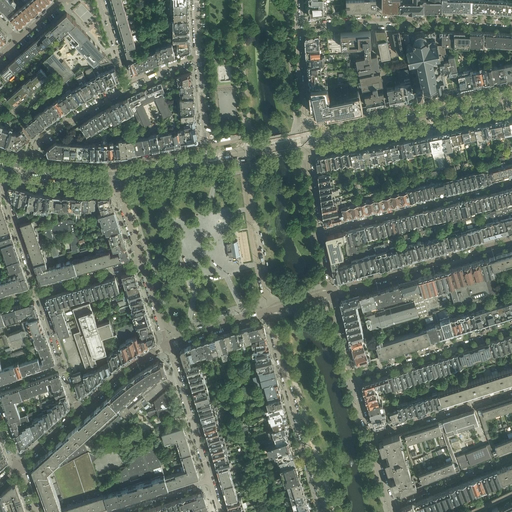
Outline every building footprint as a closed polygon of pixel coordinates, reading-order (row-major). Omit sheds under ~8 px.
[(9,0),(6,0),(0,5),(0,7),(6,14),(11,9),(16,5),(12,1),(11,2),(9,0)] [(42,8),(35,0),(29,0),(29,1),(38,11),(42,8)] [(122,0),(112,4),(113,9),(124,5),(122,0)] [(142,0),(148,25),(150,24),(145,0),(142,0)] [(345,0),(346,5),(345,5),(345,6),(346,7),(346,12),(368,10),(370,10),(376,10),(376,7),(376,2),(375,0),(345,0)] [(381,0),(381,10),(400,10),(399,0),(381,0)] [(399,0),(400,10),(409,10),(426,10),(425,0),(399,0)] [(440,0),(425,0),(426,10),(441,10),(441,0),(440,0)] [(452,10),(451,0),(441,0),(441,10),(452,10)] [(462,11),(462,0),(451,0),(452,10),(457,10),(462,11)] [(477,11),(477,0),(462,0),(462,11),(477,11)] [(491,12),(492,0),(477,0),(477,11),(482,11),(491,12)] [(506,13),(508,1),(508,0),(505,0),(492,0),(491,12),(506,13)] [(38,11),(29,1),(25,4),(34,15),(38,11)] [(189,2),(171,3),(170,3),(170,7),(171,7),(171,11),(189,10),(189,2)] [(34,15),(25,4),(21,8),(30,18),(34,15)] [(124,5),(113,9),(115,14),(125,11),(124,5)] [(341,5),(327,5),(309,6),(308,6),(308,7),(308,9),(308,10),(309,10),(309,16),(326,14),(341,12),(341,5)] [(30,18),(21,8),(17,11),(26,22),(30,18)] [(189,10),(171,11),(170,11),(170,15),(171,15),(171,19),(189,18),(189,10)] [(26,22),(17,11),(13,15),(22,25),(26,22)] [(88,13),(87,12),(81,17),(86,23),(94,18),(90,11),(88,13)] [(125,11),(115,14),(116,19),(127,16),(125,11)] [(99,48),(97,45),(95,42),(95,43),(93,40),(91,37),(90,38),(69,14),(67,12),(65,14),(51,27),(57,34),(60,37),(63,34),(93,67),(98,62),(101,65),(111,62),(112,62),(102,50),(100,47),(99,48)] [(22,25),(13,15),(10,18),(18,27),(20,27),(22,25)] [(127,16),(116,19),(118,24),(128,21),(127,16)] [(189,18),(171,19),(170,19),(171,23),(172,27),(173,27),(189,26),(189,18)] [(128,21),(118,24),(119,29),(130,26),(128,21)] [(130,26),(119,29),(121,34),(131,31),(130,26)] [(51,27),(46,31),(52,38),(57,34),(51,27)] [(390,56),(385,30),(376,30),(381,57),(390,56)] [(403,53),(399,30),(392,30),(397,54),(403,53)] [(452,73),(452,75),(458,74),(458,73),(454,54),(448,56),(448,54),(446,54),(445,44),(453,45),(453,30),(436,30),(434,31),(434,30),(425,32),(424,30),(415,32),(414,30),(404,32),(404,30),(400,31),(406,59),(408,59),(409,64),(410,63),(412,71),(412,72),(415,71),(416,77),(414,77),(414,78),(413,78),(416,93),(447,87),(444,75),(452,73)] [(469,46),(470,31),(453,30),(453,45),(453,50),(469,51),(469,46)] [(46,31),(41,36),(47,43),(52,39),(52,38),(46,31)] [(131,31),(121,34),(122,39),(133,36),(131,31)] [(371,45),(371,31),(340,33),(341,47),(345,47),(351,47),(354,46),(354,45),(358,44),(358,46),(364,46),(364,50),(364,57),(365,57),(370,56),(370,55),(371,55),(371,54),(371,52),(370,45),(371,45)] [(500,48),(501,33),(486,32),(485,45),(488,45),(487,48),(490,48),(492,48),(492,45),(498,46),(497,48),(500,48)] [(511,46),(511,33),(501,33),(500,48),(502,48),(502,46),(507,46),(507,49),(511,49),(511,47),(511,46)] [(319,35),(306,37),(305,39),(305,44),(319,43),(319,35)] [(41,36),(35,40),(41,47),(42,48),(47,43),(41,36)] [(133,36),(122,39),(124,44),(134,41),(133,36)] [(35,40),(30,45),(36,51),(41,47),(35,40)] [(166,44),(167,45),(169,58),(175,56),(174,54),(172,46),(172,43),(166,44)] [(30,45),(25,49),(31,56),(37,52),(36,51),(30,45)] [(161,46),(161,47),(164,60),(169,58),(167,45),(161,46)] [(189,52),(190,50),(190,46),(177,46),(177,51),(178,55),(189,52)] [(156,48),(156,50),(159,62),(164,60),(161,47),(156,48)] [(130,48),(125,49),(126,52),(129,62),(134,61),(134,60),(130,48)] [(25,49),(20,54),(27,61),(31,56),(25,49)] [(156,50),(144,56),(148,66),(159,62),(156,50)] [(54,53),(53,53),(43,62),(63,84),(75,73),(63,61),(61,63),(53,54),(54,53)] [(20,54),(15,58),(21,65),(22,64),(23,65),(27,61),(20,54)] [(383,85),(380,72),(381,72),(380,68),(379,68),(377,55),(370,56),(365,57),(356,59),(356,60),(359,73),(368,71),(369,74),(359,76),(362,89),(372,87),(373,89),(375,89),(375,90),(371,90),(371,93),(364,94),(367,106),(372,105),(379,103),(379,104),(390,102),(387,88),(382,88),(382,85),(383,85)] [(148,66),(144,56),(139,58),(143,69),(148,66)] [(320,56),(307,57),(308,60),(307,60),(306,61),(307,64),(323,63),(322,59),(324,59),(324,56),(320,56)] [(15,58),(8,64),(15,72),(22,66),(21,65),(15,58)] [(143,69),(139,58),(134,60),(134,61),(138,71),(143,69)] [(134,61),(129,62),(132,72),(134,73),(138,71),(134,61)] [(325,70),(325,68),(324,68),(324,63),(323,63),(307,64),(308,65),(308,66),(307,66),(307,68),(308,69),(308,72),(323,71),(327,71),(326,70),(325,70)] [(8,64),(2,70),(9,78),(15,72),(8,64)] [(511,77),(511,75),(510,64),(503,65),(506,79),(511,77)] [(503,65),(497,66),(500,80),(506,79),(503,65)] [(479,70),(476,70),(479,84),(485,83),(482,68),(481,66),(479,67),(479,70)] [(497,66),(491,67),(494,81),(500,80),(497,66)] [(118,79),(115,67),(109,70),(115,82),(117,81),(118,79)] [(33,90),(48,76),(47,75),(46,75),(41,68),(37,71),(38,72),(32,78),(31,77),(11,95),(7,98),(14,106),(29,93),(30,94),(34,91),(33,90)] [(93,93),(87,81),(81,68),(74,74),(80,84),(88,97),(94,94),(93,93)] [(101,89),(96,77),(91,68),(85,70),(89,80),(87,81),(93,93),(94,94),(101,89)] [(470,68),(470,70),(473,86),(479,84),(476,70),(473,71),(472,68),(470,68)] [(2,70),(0,71),(0,78),(3,82),(4,82),(9,78),(2,70)] [(115,82),(109,70),(104,72),(110,84),(115,82)] [(413,95),(408,70),(398,72),(400,85),(403,100),(408,99),(408,96),(410,95),(410,94),(412,94),(412,95),(413,95)] [(470,70),(458,73),(458,74),(461,88),(473,86),(470,70)] [(110,84),(104,72),(100,74),(106,87),(110,84)] [(186,74),(175,78),(176,81),(177,81),(178,85),(180,85),(193,84),(193,80),(191,79),(191,77),(192,76),(192,74),(191,73),(190,73),(190,72),(186,74)] [(106,87),(100,74),(99,74),(98,74),(98,75),(96,77),(101,89),(106,87)] [(328,85),(327,82),(325,82),(325,78),(309,79),(309,80),(308,81),(308,83),(309,84),(310,87),(309,87),(311,87),(326,86),(328,85)] [(151,123),(143,104),(156,99),(164,117),(174,112),(167,96),(165,92),(161,83),(149,88),(139,92),(128,98),(132,107),(134,111),(134,112),(138,120),(139,122),(141,127),(151,123)] [(342,84),(343,90),(341,90),(341,92),(337,92),(334,92),(334,95),(331,95),(331,97),(347,94),(347,92),(350,91),(349,83),(342,84)] [(75,86),(76,88),(83,99),(88,97),(80,84),(75,86)] [(400,85),(393,86),(396,101),(403,100),(400,85)] [(362,106),(360,96),(359,92),(352,94),(328,98),(326,86),(311,87),(311,91),(310,92),(312,102),(313,102),(316,114),(322,113),(322,116),(362,108),(362,106)] [(387,88),(390,102),(396,101),(393,86),(387,88)] [(70,89),(71,91),(79,102),(83,99),(76,88),(75,88),(74,87),(70,89)] [(79,102),(71,91),(67,94),(74,105),(79,102)] [(74,105),(67,94),(62,97),(70,108),(74,105)] [(70,108),(62,97),(58,100),(65,111),(70,108)] [(195,104),(194,97),(181,98),(180,98),(178,99),(179,106),(181,105),(195,104)] [(128,98),(124,100),(130,114),(134,112),(134,111),(132,107),(128,98)] [(65,111),(58,100),(53,103),(61,114),(65,111)] [(124,100),(119,102),(126,116),(130,114),(124,100)] [(119,102),(115,104),(122,118),(126,116),(119,102)] [(61,114),(53,103),(49,106),(57,117),(61,114)] [(115,104),(111,107),(118,121),(122,118),(115,104)] [(57,117),(49,106),(44,109),(52,120),(57,117)] [(111,107),(107,109),(113,121),(114,123),(118,121),(111,107)] [(52,120),(44,109),(40,112),(48,123),(52,120)] [(107,109),(102,112),(109,123),(113,121),(107,109)] [(48,123),(40,112),(36,115),(44,126),(48,123)] [(102,112),(98,114),(104,126),(109,123),(102,112)] [(98,114),(93,117),(100,129),(104,126),(98,114)] [(44,126),(36,115),(34,116),(35,118),(33,120),(40,129),(44,126)] [(93,117),(89,119),(95,131),(100,129),(93,117)] [(194,117),(187,118),(187,120),(187,121),(186,123),(187,125),(184,126),(185,129),(188,143),(196,141),(197,141),(198,141),(198,140),(198,139),(198,138),(197,138),(197,136),(197,134),(196,132),(198,132),(196,127),(196,125),(197,125),(196,121),(195,121),(194,120),(195,120),(194,117)] [(40,129),(33,120),(32,118),(30,120),(31,121),(29,123),(36,132),(40,129)] [(85,122),(90,133),(91,134),(95,131),(89,119),(85,122)] [(509,119),(502,120),(505,135),(511,134),(509,119)] [(502,120),(495,122),(498,137),(505,135),(502,120)] [(36,132),(29,123),(28,121),(26,123),(27,124),(25,126),(32,135),(36,132)] [(85,122),(80,125),(81,127),(87,135),(90,133),(85,122)] [(488,123),(491,137),(491,138),(498,137),(495,122),(488,123)] [(488,123),(481,125),(484,138),(491,137),(488,123)] [(481,125),(474,126),(477,140),(478,142),(481,142),(480,140),(484,140),(484,138),(481,125)] [(474,126),(468,127),(471,141),(477,140),(474,126)] [(2,127),(0,134),(0,142),(5,144),(9,130),(2,127)] [(468,127),(461,129),(464,142),(471,141),(468,127)] [(9,130),(5,144),(11,146),(15,133),(16,132),(12,131),(13,129),(10,128),(9,130)] [(19,133),(26,141),(30,137),(27,133),(23,128),(19,130),(19,133)] [(178,130),(179,132),(181,144),(188,143),(185,129),(178,130)] [(461,129),(455,130),(458,144),(464,143),(464,142),(461,129)] [(455,130),(449,131),(452,147),(458,146),(458,144),(455,130)] [(165,131),(163,133),(167,147),(175,146),(172,132),(170,132),(169,131),(168,131),(167,131),(165,131)] [(176,131),(172,132),(175,146),(181,144),(179,132),(177,132),(176,131)] [(452,147),(449,131),(441,133),(443,146),(445,155),(447,155),(446,150),(452,149),(452,147)] [(26,141),(19,133),(18,134),(15,133),(11,146),(17,148),(26,141)] [(137,153),(134,139),(130,140),(129,133),(125,133),(126,140),(128,155),(137,153)] [(161,134),(157,135),(160,149),(167,147),(163,133),(160,133),(161,134)] [(443,146),(441,133),(434,134),(437,148),(443,146)] [(160,149),(157,135),(157,134),(149,135),(152,150),(160,149)] [(439,156),(437,148),(434,134),(428,135),(432,153),(433,157),(439,156)] [(145,152),(152,150),(149,135),(145,136),(145,137),(139,138),(134,139),(137,153),(145,152)] [(432,153),(428,135),(422,136),(425,150),(426,154),(432,153)] [(425,150),(422,136),(416,138),(419,151),(425,150)] [(119,139),(119,141),(121,156),(126,155),(128,155),(126,140),(122,141),(122,138),(119,139)] [(416,138),(410,139),(413,152),(413,153),(419,151),(416,138)] [(410,139),(403,140),(406,154),(413,152),(410,139)] [(403,140),(396,142),(399,157),(406,156),(406,154),(403,140)] [(47,149),(48,154),(57,155),(58,142),(57,141),(47,149)] [(396,142),(389,143),(393,160),(400,158),(399,157),(396,142)] [(389,143),(382,144),(386,161),(393,160),(389,143)] [(382,144),(375,146),(379,163),(386,161),(382,144)] [(375,146),(369,147),(372,164),(379,163),(375,146)] [(369,147),(362,149),(365,164),(368,163),(369,165),(372,164),(369,147)] [(357,150),(360,165),(360,167),(365,166),(365,164),(362,149),(357,150)] [(350,151),(352,162),(353,168),(357,167),(356,166),(360,165),(357,150),(350,151)] [(350,151),(344,152),(346,163),(347,166),(349,166),(349,163),(352,162),(350,151)] [(344,152),(337,153),(340,165),(340,167),(343,167),(342,164),(346,163),(344,152)] [(337,153),(331,155),(333,166),(334,169),(337,168),(336,165),(340,165),(337,153)] [(331,155),(323,156),(325,170),(330,170),(329,167),(333,166),(331,155)] [(323,156),(317,158),(316,158),(316,159),(317,172),(321,171),(325,170),(323,156)] [(500,163),(501,167),(504,178),(508,177),(505,165),(504,162),(500,163)] [(428,179),(449,173),(448,168),(442,170),(437,171),(437,174),(434,175),(433,171),(429,172),(430,176),(427,177),(428,179)] [(483,172),(475,174),(478,185),(486,182),(483,172)] [(326,174),(318,176),(319,183),(333,180),(332,173),(326,174)] [(333,180),(319,183),(319,189),(334,186),(333,180)] [(446,193),(443,182),(437,183),(435,184),(434,183),(434,184),(437,195),(446,193)] [(334,186),(319,189),(320,195),(339,191),(341,190),(340,188),(335,189),(334,186)] [(18,189),(10,187),(8,188),(13,202),(16,203),(18,189)] [(18,189),(16,203),(15,203),(22,205),(24,191),(18,189)] [(511,207),(506,189),(502,191),(506,208),(511,207)] [(30,192),(24,191),(22,205),(21,206),(25,206),(28,207),(30,192)] [(339,191),(320,195),(321,201),(337,197),(336,194),(339,193),(339,191)] [(506,208),(502,191),(491,193),(495,205),(496,211),(502,209),(506,208)] [(37,193),(30,192),(28,207),(27,208),(34,209),(37,193)] [(407,192),(399,194),(401,205),(409,202),(407,192)] [(44,194),(37,193),(34,209),(34,210),(41,211),(44,194)] [(50,195),(44,194),(41,211),(48,212),(49,209),(50,195)] [(399,194),(391,196),(393,207),(401,205),(399,194)] [(391,196),(382,198),(385,209),(393,207),(391,196)] [(102,197),(95,197),(95,200),(98,201),(98,202),(100,207),(112,203),(111,200),(110,199),(110,197),(102,197)] [(337,197),(321,201),(321,207),(336,203),(340,202),(339,199),(338,200),(337,197)] [(477,197),(472,198),(476,211),(480,210),(480,209),(477,197)] [(382,198),(374,200),(377,211),(385,209),(382,198)] [(472,198),(466,200),(471,217),(472,217),(477,215),(476,211),(472,198)] [(374,200),(366,203),(368,213),(377,211),(374,200)] [(471,217),(466,200),(458,202),(462,219),(464,219),(471,217)] [(0,201),(0,233),(10,230),(0,201)] [(458,202),(453,203),(457,221),(458,220),(462,219),(458,202)] [(112,203),(100,207),(102,213),(114,209),(112,203)] [(336,203),(321,207),(322,213),(337,209),(336,203)] [(366,203),(358,205),(360,215),(368,213),(366,203)] [(453,203),(447,205),(450,216),(451,220),(452,222),(457,221),(453,203)] [(358,205),(349,207),(352,217),(360,215),(358,205)] [(349,207),(345,208),(344,206),(341,207),(342,213),(344,220),(352,217),(349,207)] [(102,213),(101,214),(98,215),(99,217),(101,217),(102,220),(116,216),(114,209),(102,213)] [(337,209),(322,213),(323,218),(331,216),(338,214),(337,209)] [(435,220),(433,209),(428,210),(432,227),(435,226),(437,226),(435,220)] [(505,218),(502,209),(496,211),(498,218),(503,234),(509,232),(505,218)] [(428,210),(423,211),(427,228),(430,228),(432,227),(428,210)] [(427,228),(423,211),(418,213),(423,230),(425,229),(427,228)] [(338,214),(331,216),(332,223),(344,220),(342,213),(338,214)] [(423,230),(418,213),(413,214),(416,224),(418,231),(420,230),(423,230)] [(20,214),(17,214),(19,221),(20,223),(20,224),(27,222),(27,221),(26,217),(25,214),(20,216),(20,214)] [(484,239),(480,226),(480,225),(479,219),(477,215),(472,217),(479,241),(484,239)] [(116,216),(102,220),(103,223),(101,224),(102,227),(119,222),(116,216)] [(331,216),(323,218),(323,223),(325,224),(332,223),(331,216)] [(471,217),(464,219),(465,224),(467,230),(470,243),(479,241),(472,217),(471,217)] [(399,218),(394,219),(398,236),(403,235),(402,229),(399,218)] [(492,221),(493,222),(496,236),(503,234),(498,218),(494,219),(494,220),(492,221)] [(76,236),(74,220),(66,219),(43,227),(47,241),(54,239),(52,233),(54,233),(69,230),(72,251),(67,252),(68,254),(79,251),(78,244),(77,241),(76,236)] [(394,219),(389,220),(392,232),(393,237),(398,236),(394,219)] [(20,224),(32,259),(34,264),(46,261),(32,220),(27,222),(20,224)] [(119,222),(102,227),(103,230),(106,229),(107,232),(121,228),(119,222)] [(496,236),(493,222),(489,223),(488,222),(486,223),(487,224),(490,237),(496,236)] [(379,223),(374,224),(377,236),(382,234),(379,223)] [(449,232),(447,226),(447,223),(440,225),(441,228),(444,238),(447,250),(453,248),(449,232)] [(374,224),(369,225),(372,237),(377,236),(374,224)] [(490,237),(487,224),(483,225),(482,224),(480,225),(480,226),(484,239),(490,237)] [(121,228),(107,232),(109,238),(122,235),(121,228)] [(359,228),(350,230),(353,242),(357,240),(362,239),(359,228)] [(428,239),(426,233),(425,229),(423,230),(420,230),(423,240),(423,242),(427,256),(432,254),(429,243),(428,239)] [(10,230),(0,233),(0,240),(12,236),(11,232),(10,230)] [(353,242),(350,230),(344,232),(346,240),(347,239),(348,243),(350,249),(348,249),(349,253),(355,251),(357,251),(356,247),(355,248),(353,242)] [(455,231),(456,233),(459,246),(465,245),(462,232),(459,232),(459,230),(455,231)] [(467,230),(462,232),(465,245),(470,243),(467,230)] [(453,231),(449,232),(453,248),(459,246),(456,233),(454,234),(453,231)] [(341,253),(339,245),(338,242),(339,242),(339,241),(344,240),(342,232),(335,234),(335,235),(327,237),(326,237),(326,238),(328,247),(328,248),(329,255),(330,261),(340,258),(343,257),(342,252),(341,253)] [(412,232),(408,233),(403,234),(405,239),(407,247),(411,260),(419,258),(415,244),(412,232)] [(122,235),(109,238),(111,244),(124,240),(122,235)] [(12,236),(0,240),(0,243),(1,246),(2,245),(14,241),(12,236)] [(447,250),(444,238),(439,240),(442,251),(447,250)] [(401,263),(397,250),(396,246),(390,248),(387,239),(383,240),(386,252),(390,266),(401,263)] [(124,240),(111,244),(112,248),(107,249),(108,251),(109,251),(116,249),(119,248),(126,246),(124,240)] [(227,243),(229,257),(232,256),(233,257),(237,257),(240,256),(238,240),(235,241),(235,240),(235,241),(233,241),(232,241),(230,241),(230,243),(227,243)] [(427,256),(423,242),(421,242),(420,240),(418,241),(423,257),(427,256)] [(439,240),(434,241),(437,253),(442,251),(439,240)] [(17,249),(14,241),(2,245),(4,254),(17,249)] [(423,257),(418,241),(416,241),(417,244),(415,244),(419,258),(423,257)] [(434,241),(429,243),(432,254),(437,253),(434,241)] [(55,243),(49,245),(52,255),(55,254),(55,255),(59,254),(55,243)] [(126,246),(119,248),(120,252),(122,260),(128,258),(129,256),(126,246)] [(407,247),(402,248),(406,262),(411,260),(407,247)] [(370,257),(368,250),(367,248),(357,251),(355,251),(356,255),(358,261),(364,259),(370,257)] [(402,248),(397,250),(401,263),(406,262),(402,248)] [(18,254),(17,249),(4,254),(6,258),(18,254)] [(379,269),(376,256),(374,256),(372,249),(368,250),(370,257),(374,271),(379,269)] [(111,255),(109,251),(108,251),(107,252),(74,261),(77,273),(122,260),(120,252),(111,255)] [(494,272),(511,266),(511,251),(490,257),(492,267),(494,272)] [(390,266),(386,252),(381,254),(385,268),(390,266)] [(20,260),(19,258),(18,254),(6,258),(8,264),(20,260)] [(381,254),(376,256),(379,269),(385,268),(381,254)] [(361,274),(358,261),(356,255),(350,257),(350,258),(352,263),(356,276),(361,274)] [(370,257),(364,259),(368,273),(373,271),(370,257)] [(494,272),(492,267),(490,257),(479,261),(484,277),(488,291),(489,294),(489,296),(499,293),(498,291),(497,286),(494,274),(493,272),(494,272)] [(340,258),(330,261),(335,281),(337,282),(341,280),(337,268),(338,267),(337,264),(341,263),(341,261),(340,258)] [(356,276),(352,263),(350,258),(345,259),(346,263),(347,265),(351,278),(356,276)] [(364,259),(358,261),(361,274),(368,273),(364,259)] [(22,267),(20,260),(8,264),(10,271),(16,269),(22,267)] [(46,260),(46,261),(34,264),(40,282),(42,283),(49,280),(46,269),(43,269),(42,266),(47,265),(46,260)] [(72,274),(68,261),(66,262),(67,263),(61,264),(61,263),(60,263),(59,264),(62,277),(67,276),(67,275),(72,274)] [(70,261),(68,261),(72,274),(77,273),(74,261),(73,261),(71,262),(70,261)] [(488,291),(484,277),(479,261),(471,263),(482,298),(489,296),(489,294),(488,291)] [(351,278),(347,265),(346,263),(342,264),(342,266),(346,279),(351,278)] [(482,298),(471,263),(464,265),(476,301),(478,300),(482,298)] [(59,264),(58,264),(57,264),(57,265),(54,266),(57,278),(62,277),(59,264)] [(476,301),(464,265),(457,267),(468,303),(470,302),(476,301)] [(54,266),(46,269),(49,280),(57,278),(54,266)] [(342,266),(338,267),(337,268),(341,280),(346,279),(342,266)] [(22,267),(16,269),(18,275),(20,274),(21,277),(25,275),(22,267)] [(468,303),(457,267),(450,269),(460,306),(461,305),(465,304),(468,303)] [(444,271),(450,290),(452,296),(455,307),(460,306),(450,269),(444,271)] [(450,290),(444,271),(439,272),(445,291),(448,290),(450,290)] [(133,272),(121,275),(123,282),(124,281),(136,278),(135,273),(133,272)] [(445,291),(439,272),(434,274),(439,292),(440,293),(441,298),(446,297),(445,291)] [(25,288),(21,277),(20,274),(18,275),(19,276),(16,277),(20,289),(25,288)] [(434,274),(429,275),(434,293),(439,292),(434,274)] [(435,297),(434,293),(429,275),(418,278),(423,297),(428,295),(428,297),(432,309),(438,307),(435,297)] [(20,289),(16,277),(15,276),(13,277),(14,278),(11,279),(15,290),(20,289)] [(15,290),(11,279),(10,277),(9,278),(9,279),(6,280),(10,292),(15,290)] [(115,277),(110,279),(114,291),(119,290),(115,277)] [(226,277),(217,281),(224,295),(233,291),(226,277)] [(136,278),(124,281),(126,285),(122,286),(122,288),(126,287),(127,287),(138,284),(136,278)] [(418,278),(399,284),(402,296),(403,299),(413,296),(418,315),(419,317),(419,318),(423,317),(429,315),(423,297),(418,278)] [(0,294),(10,292),(6,280),(6,279),(4,280),(4,281),(1,282),(1,280),(0,280),(0,294)] [(114,291),(110,279),(104,280),(108,292),(109,293),(114,291)] [(108,292),(104,280),(99,282),(103,293),(108,292)] [(103,293),(99,282),(95,283),(99,295),(103,293)] [(99,295),(95,283),(90,284),(94,296),(99,295)] [(94,296),(90,284),(86,285),(90,296),(90,297),(94,296)] [(138,284),(127,287),(126,287),(128,291),(124,292),(124,294),(140,289),(138,284)] [(399,284),(391,286),(395,299),(402,296),(399,284)] [(86,285),(81,287),(84,298),(90,296),(86,285)] [(391,286),(385,288),(389,300),(395,299),(391,286)] [(81,287),(76,288),(79,299),(84,298),(81,287)] [(76,288),(70,290),(74,301),(79,299),(76,288)] [(385,288),(379,290),(383,302),(389,300),(385,288)] [(129,299),(142,295),(140,289),(124,294),(116,297),(116,299),(117,300),(128,297),(129,299)] [(70,290),(65,291),(69,303),(74,301),(70,290)] [(379,290),(373,291),(376,304),(383,302),(379,290)] [(65,291),(60,293),(65,306),(66,305),(66,303),(69,303),(65,291)] [(376,304),(373,291),(367,293),(371,306),(376,304)] [(60,293),(56,294),(60,305),(62,304),(63,306),(65,306),(60,293)] [(418,315),(413,296),(403,299),(402,296),(395,299),(396,302),(377,307),(377,308),(376,308),(375,308),(374,308),(373,308),(373,307),(372,307),(371,306),(367,293),(359,295),(362,303),(363,308),(368,324),(373,328),(376,328),(377,328),(386,326),(386,325),(386,324),(395,321),(418,315)] [(56,294),(51,296),(56,312),(61,310),(60,305),(56,294)] [(130,305),(144,300),(142,295),(129,299),(117,303),(118,305),(119,306),(130,302),(130,305)] [(51,296),(47,297),(46,299),(51,313),(56,312),(51,296)] [(349,298),(341,300),(340,303),(341,308),(356,305),(354,297),(349,298)] [(132,311),(145,306),(144,300),(130,305),(119,309),(120,312),(132,308),(132,311)] [(33,301),(29,302),(33,313),(38,312),(34,302),(33,301)] [(29,302),(24,303),(27,313),(30,312),(31,314),(33,313),(29,302)] [(24,303),(19,305),(23,317),(24,318),(25,317),(25,315),(26,315),(27,313),(24,303)] [(101,337),(113,333),(114,333),(109,321),(97,325),(92,310),(90,303),(73,309),(73,308),(80,331),(74,333),(76,337),(86,367),(86,368),(97,364),(97,363),(94,356),(107,352),(106,352),(101,337)] [(502,304),(502,305),(506,316),(511,314),(508,303),(505,304),(504,303),(502,304)] [(19,305),(15,306),(19,320),(21,319),(21,318),(23,317),(19,305)] [(356,305),(341,308),(343,315),(357,311),(356,305)] [(496,305),(497,307),(500,318),(506,316),(502,305),(499,306),(498,305),(496,305)] [(15,306),(10,307),(14,319),(17,319),(18,321),(19,320),(15,306)] [(145,306),(132,311),(133,314),(132,315),(132,317),(134,317),(147,312),(145,306)] [(490,307),(491,309),(494,320),(500,318),(497,307),(493,308),(493,306),(490,307)] [(10,307),(6,309),(10,322),(12,322),(12,320),(14,319),(10,307)] [(485,309),(485,311),(489,321),(494,320),(491,309),(487,310),(487,308),(485,309)] [(1,310),(5,323),(8,322),(8,323),(10,322),(6,309),(1,310)] [(53,318),(65,314),(64,309),(61,310),(56,312),(51,313),(53,318)] [(206,316),(207,318),(228,312),(227,309),(206,316)] [(446,322),(445,320),(449,318),(446,309),(439,311),(439,312),(437,313),(439,317),(440,321),(445,336),(449,334),(446,322)] [(445,336),(440,321),(439,317),(437,313),(439,312),(439,311),(439,310),(433,312),(433,314),(435,323),(436,325),(440,337),(445,336)] [(479,311),(480,312),(483,323),(489,321),(485,311),(482,311),(482,310),(479,311)] [(357,311),(343,315),(345,321),(359,317),(357,311)] [(38,312),(33,313),(31,314),(28,315),(28,316),(28,318),(26,319),(26,320),(28,320),(39,316),(38,312)] [(147,312),(134,317),(135,320),(134,321),(134,323),(136,322),(149,318),(147,312)] [(473,327),(468,312),(463,314),(468,328),(473,327)] [(477,325),(473,313),(471,314),(470,312),(468,312),(473,327),(477,325)] [(473,313),(477,325),(483,323),(480,312),(476,313),(476,312),(473,313)] [(67,318),(65,314),(53,318),(54,322),(65,319),(67,318)] [(440,337),(436,325),(435,323),(433,314),(429,315),(423,317),(426,327),(427,329),(430,340),(440,337)] [(468,328),(463,314),(459,315),(463,330),(468,328)] [(418,315),(395,321),(395,324),(399,323),(419,317),(418,315)] [(463,330),(459,315),(457,316),(457,317),(454,317),(459,331),(463,330)] [(39,316),(28,320),(26,320),(22,322),(24,329),(9,334),(11,340),(32,332),(44,328),(39,316)] [(359,317),(345,321),(346,327),(360,324),(359,317)] [(459,331),(454,317),(452,318),(449,318),(454,333),(459,331)] [(149,318),(136,322),(137,326),(135,326),(136,328),(137,328),(151,323),(149,318)] [(454,333),(449,318),(445,320),(446,322),(449,334),(454,333)] [(65,319),(54,322),(56,327),(67,323),(65,319)] [(140,337),(139,333),(137,328),(136,328),(135,326),(137,326),(136,322),(134,323),(114,329),(116,335),(118,340),(119,343),(116,344),(115,345),(116,347),(120,346),(120,344),(126,342),(126,340),(132,338),(136,337),(138,340),(140,339),(139,338),(140,337)] [(70,327),(68,323),(56,327),(57,332),(70,327)] [(151,323),(137,328),(139,333),(144,331),(145,332),(153,329),(151,323)] [(262,324),(257,325),(260,336),(266,334),(263,324),(262,324)] [(360,324),(346,327),(348,333),(361,330),(360,324)] [(257,325),(252,326),(255,338),(258,337),(258,336),(260,336),(257,325)] [(59,336),(71,332),(70,327),(57,332),(59,336)] [(45,332),(44,328),(32,332),(33,336),(45,332)] [(250,339),(247,328),(241,329),(245,343),(251,341),(250,339)] [(144,331),(139,333),(140,337),(142,336),(146,335),(147,337),(155,334),(153,329),(145,332),(144,331)] [(241,329),(236,331),(240,347),(242,354),(248,353),(246,348),(246,346),(246,345),(244,345),(243,343),(245,343),(241,329)] [(383,341),(382,340),(381,338),(374,340),(377,348),(380,356),(430,340),(427,329),(382,343),(381,342),(383,341)] [(361,330),(348,333),(349,340),(361,337),(363,336),(361,330)] [(236,331),(230,333),(234,348),(234,350),(235,349),(235,347),(237,347),(238,348),(240,347),(236,331)] [(48,342),(45,332),(33,336),(37,347),(38,346),(48,342)] [(16,338),(17,341),(32,336),(31,333),(16,338)] [(230,333),(223,335),(228,351),(232,350),(232,349),(234,348),(230,333)] [(155,334),(147,337),(147,338),(149,345),(155,341),(156,339),(155,334)] [(266,334),(260,336),(258,336),(258,337),(259,339),(255,340),(256,344),(267,341),(266,334)] [(219,336),(225,357),(225,358),(230,357),(228,351),(223,335),(219,336)] [(142,336),(140,337),(139,338),(140,339),(141,343),(140,343),(142,349),(149,345),(147,338),(145,339),(145,338),(143,339),(143,338),(142,336)] [(219,336),(214,338),(218,351),(221,350),(222,353),(221,353),(223,358),(225,357),(219,336)] [(136,337),(132,338),(137,352),(142,349),(140,343),(141,343),(140,339),(138,340),(136,337)] [(258,337),(255,338),(250,339),(251,341),(245,343),(243,343),(244,345),(246,345),(246,346),(251,345),(256,344),(255,340),(259,339),(258,337)] [(361,337),(349,340),(351,347),(363,343),(365,342),(365,340),(362,341),(361,337)] [(504,337),(499,339),(503,353),(509,351),(504,337)] [(126,340),(126,342),(131,356),(137,352),(132,338),(126,340)] [(214,338),(208,340),(212,355),(219,353),(218,351),(214,338)] [(499,339),(494,341),(498,354),(503,353),(499,339)] [(202,342),(206,355),(206,357),(208,356),(209,358),(213,357),(212,355),(208,340),(202,342)] [(267,341),(256,344),(251,345),(246,346),(246,348),(251,347),(252,348),(253,348),(255,352),(269,349),(267,341)] [(494,341),(489,342),(493,356),(498,354),(494,341)] [(51,350),(48,342),(38,346),(41,354),(51,350)] [(126,342),(120,344),(120,346),(125,360),(131,356),(126,342)] [(202,342),(196,344),(200,357),(206,355),(202,342)] [(488,342),(473,347),(477,358),(485,357),(492,353),(488,342)] [(363,343),(351,347),(353,355),(366,351),(365,349),(367,348),(367,346),(364,347),(363,343)] [(196,344),(190,346),(194,359),(200,357),(196,344)] [(125,360),(120,346),(116,347),(117,350),(121,362),(125,360)] [(190,346),(185,348),(189,361),(194,359),(190,346)] [(473,347),(458,352),(462,363),(470,362),(477,358),(473,347)] [(189,361),(185,348),(181,349),(180,351),(186,368),(190,367),(190,365),(189,361)] [(25,349),(12,353),(10,354),(11,357),(26,352),(25,349)] [(269,349),(255,352),(252,353),(252,356),(253,356),(254,360),(271,355),(269,349)] [(54,358),(51,350),(41,354),(43,362),(54,358)] [(121,362),(117,350),(111,351),(111,352),(116,366),(121,362)] [(366,351),(353,355),(355,363),(357,364),(371,359),(369,355),(367,356),(366,351)] [(116,366),(111,352),(109,353),(109,354),(107,355),(109,360),(110,363),(112,369),(116,366)] [(458,352),(455,353),(455,354),(454,355),(458,367),(463,366),(462,363),(458,352)] [(451,354),(448,355),(452,369),(458,367),(454,355),(452,356),(451,354)] [(271,355),(254,360),(257,370),(273,366),(271,355)] [(448,355),(445,356),(445,357),(443,358),(447,370),(452,369),(448,355)] [(38,358),(19,364),(23,375),(42,368),(40,363),(38,358)] [(54,358),(43,362),(40,363),(42,368),(54,364),(55,362),(54,358)] [(441,358),(438,359),(442,372),(447,370),(443,358),(442,359),(441,358)] [(438,359),(435,360),(435,361),(433,361),(437,374),(442,372),(438,359)] [(112,369),(110,363),(109,360),(104,362),(108,373),(112,369)] [(142,406),(147,401),(165,385),(169,382),(163,363),(161,362),(158,361),(147,368),(143,370),(139,373),(134,376),(132,378),(128,381),(126,383),(123,385),(119,388),(116,390),(114,393),(107,399),(125,418),(126,420),(127,419),(142,406)] [(431,361),(428,362),(432,375),(437,374),(433,361),(431,362),(431,361)] [(108,373),(104,362),(98,364),(103,377),(106,374),(108,373)] [(428,362),(425,363),(425,364),(423,365),(427,377),(432,375),(428,362)] [(19,364),(19,363),(14,364),(18,376),(23,375),(19,364)] [(18,376),(14,364),(1,369),(1,372),(3,375),(5,381),(18,376)] [(103,377),(98,364),(91,366),(97,383),(103,377)] [(421,364),(418,365),(422,379),(427,377),(423,365),(422,365),(421,364)] [(418,365),(415,366),(415,367),(413,368),(417,380),(422,379),(418,365)] [(97,383),(91,366),(87,368),(89,372),(93,386),(97,383)] [(198,366),(186,369),(188,375),(200,371),(198,366)] [(278,384),(273,366),(257,370),(253,372),(254,376),(253,376),(255,385),(256,386),(261,385),(264,396),(266,396),(267,400),(281,396),(280,395),(281,395),(281,394),(281,393),(280,393),(280,392),(279,391),(280,390),(280,387),(278,386),(277,384),(278,384)] [(411,367),(408,368),(412,382),(417,380),(413,368),(411,368),(411,367)] [(408,368),(405,369),(405,371),(403,371),(407,383),(412,382),(408,368)] [(506,370),(492,375),(496,387),(510,383),(506,370)] [(200,371),(188,375),(190,380),(201,377),(200,371)] [(400,371),(398,372),(402,385),(407,383),(403,371),(401,372),(400,371)] [(80,372),(73,374),(72,375),(74,380),(83,377),(82,374),(81,372),(80,372)] [(93,386),(89,372),(84,374),(86,380),(89,389),(93,386)] [(395,374),(393,374),(397,387),(402,385),(398,372),(394,373),(395,374)] [(57,373),(45,378),(47,383),(51,382),(61,378),(59,374),(57,373)] [(388,375),(391,387),(392,388),(397,387),(393,374),(391,375),(390,374),(388,375)] [(382,377),(384,385),(386,389),(391,387),(388,375),(382,377)] [(492,375),(479,379),(483,392),(496,387),(492,375)] [(201,377),(190,380),(191,386),(203,382),(201,377)] [(382,377),(374,379),(376,385),(376,386),(377,386),(379,387),(384,385),(382,377)] [(45,378),(40,379),(44,390),(48,388),(47,383),(45,378)] [(61,378),(51,382),(53,390),(63,386),(61,378)] [(40,379),(35,381),(39,391),(44,390),(40,379)] [(374,379),(363,383),(362,385),(363,389),(376,385),(374,379)] [(479,379),(465,384),(469,396),(483,392),(479,379)] [(81,381),(81,382),(85,393),(89,389),(86,380),(81,381)] [(35,381),(31,383),(34,393),(39,391),(35,381)] [(81,382),(75,384),(79,396),(81,397),(85,393),(81,382)] [(203,382),(191,386),(193,391),(205,387),(203,382)] [(31,383),(26,384),(30,395),(34,393),(31,383)] [(26,384),(19,387),(22,397),(30,395),(26,384)] [(465,384),(451,388),(455,400),(469,396),(465,384)] [(376,385),(363,389),(364,394),(377,390),(376,386),(376,385)] [(63,386),(53,390),(56,398),(66,394),(63,386)] [(22,397),(19,387),(14,388),(16,394),(17,399),(22,397)] [(205,387),(193,391),(194,396),(207,392),(205,387)] [(17,399),(16,394),(14,388),(1,393),(0,394),(0,395),(1,399),(13,395),(14,400),(17,399)] [(32,415),(33,416),(28,417),(31,423),(31,425),(36,437),(40,434),(35,421),(34,420),(34,419),(38,417),(37,414),(42,412),(41,409),(39,403),(45,401),(50,400),(52,399),(49,391),(48,388),(44,390),(39,391),(34,393),(30,395),(22,397),(17,399),(14,400),(15,402),(18,409),(20,417),(27,414),(31,412),(36,411),(37,414),(32,415)] [(437,392),(438,395),(441,405),(455,400),(451,388),(437,392)] [(53,390),(49,391),(52,399),(50,400),(56,418),(61,415),(56,403),(55,398),(56,398),(53,390)] [(166,391),(154,401),(147,407),(150,410),(147,411),(146,411),(150,416),(157,410),(159,415),(170,411),(172,411),(170,404),(171,404),(170,402),(167,393),(166,390),(166,391)] [(377,390),(364,394),(366,399),(379,396),(377,390)] [(66,394),(56,398),(57,400),(59,400),(61,399),(65,411),(69,407),(70,405),(66,394)] [(15,402),(14,400),(13,395),(1,399),(4,406),(15,402)] [(438,395),(433,397),(436,407),(441,405),(438,395)] [(208,396),(196,400),(197,405),(210,401),(208,396)] [(281,396),(267,400),(266,400),(268,408),(282,404),(283,404),(282,399),(283,398),(282,397),(281,396)] [(379,396),(366,399),(368,405),(380,401),(379,396)] [(511,408),(511,401),(511,398),(477,409),(485,431),(488,430),(482,413),(483,412),(485,417),(511,408)] [(50,450),(49,451),(53,454),(59,462),(61,464),(62,464),(85,451),(88,450),(85,445),(82,440),(82,439),(84,437),(86,435),(87,436),(91,440),(95,436),(96,437),(92,441),(95,445),(105,436),(125,418),(107,399),(104,401),(102,403),(100,405),(98,407),(97,408),(94,410),(92,411),(90,414),(88,416),(87,417),(85,419),(82,420),(80,423),(78,425),(77,426),(75,428),(69,433),(66,435),(64,437),(62,439),(60,441),(59,442),(56,444),(54,446),(52,448),(50,450)] [(61,399),(59,400),(60,402),(56,403),(61,415),(65,411),(61,399)] [(428,399),(423,400),(426,410),(431,408),(428,399)] [(56,418),(50,400),(45,401),(52,422),(56,418)] [(210,401),(197,405),(200,413),(217,408),(217,406),(214,406),(213,404),(211,405),(210,403),(213,402),(212,400),(210,401)] [(52,422),(45,401),(39,403),(41,409),(42,412),(48,426),(52,422)] [(380,401),(368,405),(369,411),(383,408),(381,404),(382,403),(382,401),(380,401)] [(20,417),(18,409),(15,402),(4,406),(9,421),(15,419),(20,417)] [(413,403),(408,405),(411,415),(416,413),(413,403)] [(282,404),(268,408),(266,409),(268,416),(284,411),(284,410),(285,410),(284,407),(283,407),(282,404)] [(408,405),(403,407),(406,417),(411,415),(408,405)] [(397,409),(400,418),(406,417),(403,407),(397,409)] [(217,408),(200,413),(202,422),(217,417),(217,415),(214,416),(214,414),(216,413),(215,410),(218,410),(217,408)] [(383,408),(369,411),(371,418),(382,415),(386,414),(385,411),(384,412),(383,408)] [(394,411),(390,412),(392,421),(400,418),(397,409),(394,410),(394,411)] [(443,420),(442,420),(447,434),(478,424),(474,410),(443,420)] [(286,418),(286,417),(286,415),(285,414),(284,411),(268,416),(264,417),(266,424),(270,423),(285,418),(285,419),(286,418)] [(48,426),(42,412),(37,414),(38,417),(39,418),(43,430),(48,426)] [(31,423),(28,417),(27,414),(20,417),(15,419),(18,426),(20,431),(24,429),(23,428),(27,426),(26,425),(31,423)] [(382,415),(371,418),(374,426),(375,426),(385,423),(382,415)] [(217,417),(202,422),(204,427),(219,422),(218,419),(220,418),(219,416),(217,417)] [(43,430),(39,418),(38,417),(34,419),(34,420),(35,421),(40,434),(43,430)] [(285,418),(270,423),(271,426),(270,426),(271,430),(274,429),(286,425),(286,426),(287,425),(287,424),(287,423),(287,422),(286,421),(285,419),(285,418)] [(18,426),(15,419),(9,421),(12,428),(18,426)] [(442,420),(404,433),(407,443),(441,432),(440,426),(441,426),(447,445),(450,444),(447,434),(442,420)] [(219,422),(204,427),(205,432),(220,427),(219,422)] [(36,437),(31,425),(31,423),(26,425),(27,426),(23,428),(24,429),(20,431),(21,433),(20,433),(21,434),(22,437),(25,447),(36,437)] [(274,429),(271,430),(268,431),(270,438),(271,438),(288,433),(288,432),(289,431),(288,429),(287,428),(286,426),(286,425),(274,429)] [(20,431),(18,426),(12,428),(14,435),(20,433),(21,433),(20,431)] [(165,443),(176,440),(186,437),(186,436),(185,436),(184,436),(183,432),(185,432),(183,426),(168,431),(162,433),(163,436),(165,443)] [(220,427),(205,432),(207,437),(220,433),(219,430),(221,430),(220,427)] [(220,433),(207,437),(209,442),(221,438),(222,438),(221,435),(222,435),(222,432),(220,433)] [(288,433),(271,438),(272,441),(268,443),(269,446),(288,440),(288,437),(289,436),(288,433)] [(413,481),(405,457),(399,440),(403,439),(401,433),(383,439),(383,441),(379,443),(382,453),(387,451),(390,460),(385,462),(388,472),(393,470),(396,479),(391,481),(394,491),(399,490),(400,492),(400,493),(418,485),(416,480),(413,481)] [(511,448),(511,437),(494,445),(496,449),(495,450),(488,433),(485,434),(489,444),(494,455),(511,448)] [(22,437),(16,439),(19,449),(21,450),(25,447),(22,437)] [(221,438),(209,442),(210,448),(225,443),(223,438),(222,438),(221,438)] [(288,440),(269,446),(267,446),(270,454),(274,453),(290,447),(288,440)] [(187,441),(177,444),(178,449),(189,446),(188,443),(188,442),(187,441)] [(161,466),(155,447),(153,442),(144,450),(143,450),(143,451),(149,469),(153,468),(161,466)] [(225,443),(210,448),(212,453),(224,449),(223,446),(226,445),(225,443)] [(465,453),(461,455),(456,456),(461,468),(494,455),(489,444),(468,452),(465,453)] [(189,446),(178,449),(180,454),(191,451),(190,449),(189,446)] [(452,461),(418,474),(422,484),(460,469),(455,457),(451,446),(448,447),(455,465),(454,466),(452,461)] [(274,453),(275,457),(276,457),(277,461),(293,456),(293,455),(294,454),(293,452),(292,452),(290,447),(274,453)] [(224,449),(212,453),(213,458),(225,454),(224,451),(227,451),(227,448),(224,449)] [(48,471),(59,462),(53,454),(49,451),(46,454),(45,453),(42,457),(34,465),(35,466),(32,469),(37,482),(43,500),(47,511),(91,511),(93,511),(99,510),(100,509),(102,508),(102,509),(107,507),(104,495),(62,509),(63,510),(61,511),(47,472),(48,471)] [(141,481),(147,479),(152,478),(158,476),(164,474),(163,470),(155,473),(153,468),(149,469),(143,451),(138,456),(138,455),(137,456),(138,456),(134,459),(138,473),(141,481)] [(180,456),(182,461),(192,457),(191,454),(191,452),(180,456)] [(225,454),(213,458),(215,464),(229,459),(227,454),(225,454)] [(293,456),(277,461),(278,464),(280,464),(282,467),(295,463),(295,462),(296,462),(296,461),(295,460),(295,459),(295,458),(294,458),(293,456)] [(192,457),(182,461),(184,465),(194,462),(194,461),(193,461),(192,457)] [(138,473),(134,459),(132,461),(126,466),(125,467),(129,476),(138,473)] [(229,459),(215,464),(217,470),(228,467),(231,466),(230,465),(232,465),(231,461),(229,462),(229,459)] [(194,462),(184,465),(185,470),(195,467),(194,464),(194,462)] [(296,466),(295,463),(282,467),(280,468),(282,475),(281,476),(284,484),(286,483),(300,478),(301,477),(300,474),(298,473),(297,470),(298,470),(298,469),(297,467),(296,466)] [(511,469),(510,465),(505,467),(502,468),(497,470),(501,482),(511,478),(511,469)] [(132,484),(129,476),(125,467),(120,471),(120,472),(118,474),(122,487),(126,486),(132,484)] [(185,470),(176,473),(179,483),(188,480),(188,481),(199,477),(197,472),(195,472),(194,468),(195,468),(196,468),(196,467),(195,467),(185,470)] [(228,467),(217,470),(219,473),(218,474),(219,475),(229,472),(228,467)] [(497,470),(491,472),(496,484),(497,486),(499,485),(498,483),(501,482),(497,470)] [(486,474),(491,486),(491,488),(494,487),(493,485),(496,484),(491,472),(486,474)] [(176,473),(171,475),(174,485),(175,485),(178,483),(178,484),(179,484),(179,483),(176,473)] [(168,487),(165,477),(164,474),(158,476),(162,489),(168,487)] [(491,486),(486,474),(481,476),(486,488),(486,490),(488,494),(490,493),(488,487),(491,486)] [(55,484),(54,484),(57,490),(60,489),(54,475),(51,476),(55,484)] [(171,475),(165,477),(168,487),(169,487),(172,485),(172,486),(174,485),(171,475)] [(162,489),(158,476),(152,478),(157,491),(162,489)] [(231,476),(221,480),(222,483),(221,483),(222,485),(232,482),(231,476)] [(481,476),(476,478),(481,492),(483,491),(483,489),(486,488),(481,476)] [(157,491),(152,478),(147,479),(151,493),(157,491)] [(300,478),(286,483),(288,489),(302,485),(302,484),(303,484),(303,483),(303,481),(302,481),(301,481),(300,478)] [(476,478),(471,480),(475,493),(478,491),(479,493),(481,492),(476,478)] [(151,493),(147,479),(141,481),(145,495),(151,493)] [(475,493),(471,480),(465,483),(470,495),(470,496),(474,505),(479,502),(476,494),(475,493)] [(145,495),(141,481),(134,484),(138,494),(139,497),(145,495)] [(21,498),(16,484),(16,483),(14,482),(11,485),(16,499),(21,498)] [(233,483),(222,486),(223,488),(224,491),(234,488),(233,483)] [(465,483),(460,485),(464,497),(467,496),(468,497),(470,496),(470,495),(465,483)] [(136,498),(132,484),(126,486),(130,500),(136,498)] [(11,485),(6,489),(11,501),(16,499),(11,485)] [(302,485),(288,489),(290,496),(304,492),(303,488),(304,487),(304,486),(302,485)] [(460,485),(454,487),(459,499),(462,498),(462,499),(465,498),(464,497),(460,485)] [(130,500),(126,486),(122,487),(123,489),(127,501),(130,500)] [(454,487),(449,489),(453,501),(457,500),(457,501),(459,500),(459,499),(454,487)] [(234,488),(224,491),(225,495),(225,496),(236,493),(234,488)] [(6,489),(2,493),(2,494),(1,494),(5,503),(11,501),(6,489)] [(127,501),(123,489),(117,491),(121,503),(127,501)] [(449,489),(443,491),(448,505),(451,504),(450,502),(453,501),(449,489)] [(511,511),(511,489),(489,501),(486,502),(480,505),(475,508),(465,511),(511,511)] [(117,491),(104,495),(107,507),(121,503),(117,491)] [(443,491),(438,493),(443,505),(446,504),(447,505),(448,505),(443,491)] [(202,492),(191,495),(193,501),(192,501),(192,503),(193,503),(194,505),(206,501),(204,493),(202,492)] [(304,492),(290,496),(289,496),(290,499),(291,499),(292,503),(306,498),(307,497),(307,495),(306,494),(305,495),(304,492)] [(236,493),(225,496),(226,498),(227,502),(237,498),(236,493)] [(438,493),(432,496),(437,508),(438,509),(440,508),(439,507),(443,505),(438,493)] [(432,496),(427,498),(432,511),(434,510),(434,509),(437,508),(432,496)] [(185,497),(180,499),(184,511),(189,510),(188,505),(185,497)] [(237,498),(227,502),(228,507),(243,503),(241,497),(237,498)] [(21,498),(16,499),(11,501),(12,506),(23,502),(21,498)] [(306,498),(292,503),(294,509),(308,505),(309,504),(309,503),(309,501),(308,501),(307,501),(306,498)] [(427,498),(421,500),(426,511),(425,511),(429,511),(432,511),(427,498)] [(180,499),(176,500),(179,511),(182,511),(184,511),(180,499)] [(422,511),(426,511),(421,500),(415,502),(418,508),(418,510),(419,509),(420,511),(422,511)] [(11,501),(5,503),(7,509),(7,511),(9,511),(14,510),(12,506),(11,501)] [(209,511),(206,501),(194,505),(196,511),(209,511)] [(23,502),(12,506),(14,510),(24,507),(23,502)] [(243,503),(228,507),(230,511),(231,511),(245,508),(243,503)]
